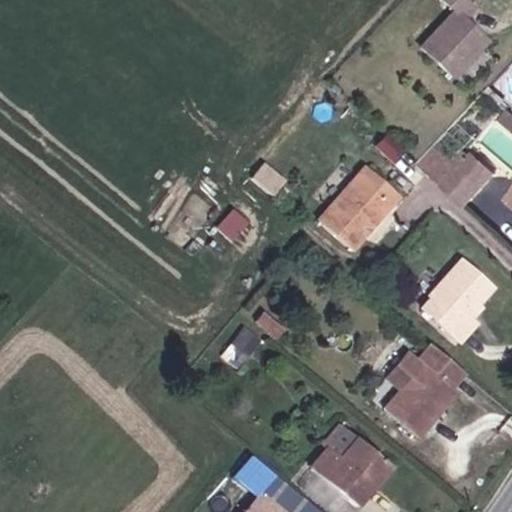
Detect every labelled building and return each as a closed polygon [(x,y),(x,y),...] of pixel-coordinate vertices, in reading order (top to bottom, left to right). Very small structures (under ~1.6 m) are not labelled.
[(485,42),(461,20),(472,8),(462,0),(440,0),(453,12),(419,48),(451,78),(485,42)] [(511,115),(508,113),(502,120),(511,129),(511,115)] [(432,174),(430,177),(465,209),(482,191),(454,165),(437,150),(423,166),(432,174)] [(467,151),(454,165),(482,191),(495,176),(467,151)] [(247,166),(235,179),(256,197),(267,184),(247,166)] [(397,197),(364,168),(316,222),(349,251),(397,197)] [(464,316),(490,288),(458,259),(425,294),(428,297),(418,307),(456,342),(473,324),(464,316)] [(276,324),(262,312),(252,324),(267,335),(276,324)] [(236,370),(259,342),(241,328),(218,356),(236,370)] [(416,439),(455,394),(450,389),(463,374),(430,345),(416,362),(420,366),(398,392),(382,410),(416,439)] [(407,354),(384,381),(398,392),(420,366),(416,362),(407,354)] [(338,458),(326,448),(308,470),(353,508),(389,466),(355,438),(338,458)] [(259,495),(267,502),(279,488),(258,470),(246,484),(259,495)] [(279,511),(267,502),(259,495),(245,511),(279,511)]
